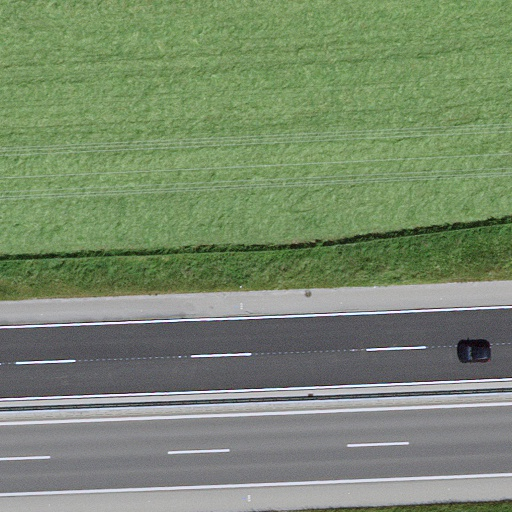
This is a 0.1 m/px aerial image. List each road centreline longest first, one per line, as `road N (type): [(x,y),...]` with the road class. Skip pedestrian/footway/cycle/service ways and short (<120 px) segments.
road 1 (motorway): [(511,342),(0,362)]
road 2 (motorway): [(0,458),(511,438)]
